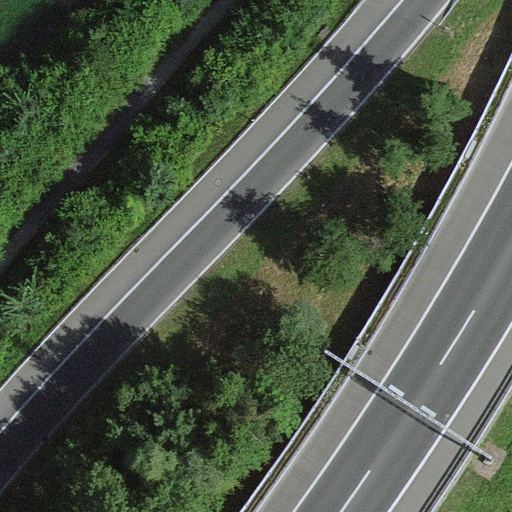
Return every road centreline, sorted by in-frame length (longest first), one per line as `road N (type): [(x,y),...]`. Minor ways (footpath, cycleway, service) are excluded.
road 1 (motorway): [(428,0),(0,470)]
road 2 (track): [(215,0),(79,119),(0,241)]
road 3 (motorway): [(511,247),(344,511)]
